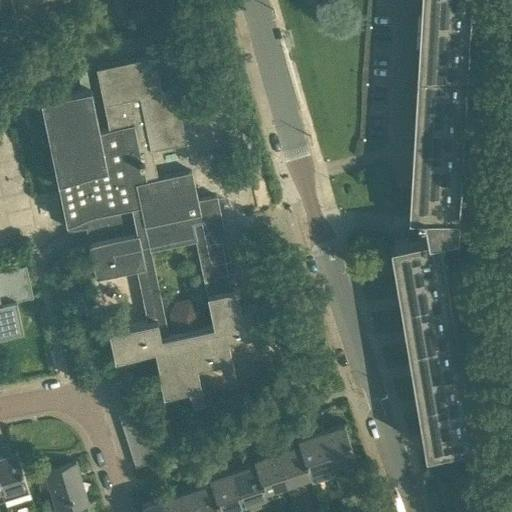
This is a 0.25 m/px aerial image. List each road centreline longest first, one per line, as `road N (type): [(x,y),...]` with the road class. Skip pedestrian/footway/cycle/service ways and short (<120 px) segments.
road 1 (residential): [(412,511),(254,0)]
road 2 (residential): [(121,511),(86,406),(62,398),(0,408)]
